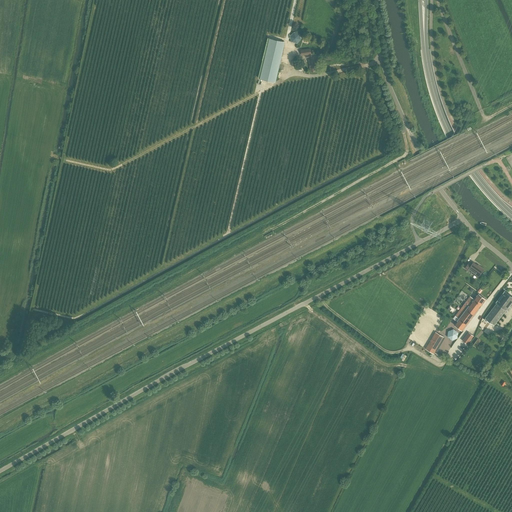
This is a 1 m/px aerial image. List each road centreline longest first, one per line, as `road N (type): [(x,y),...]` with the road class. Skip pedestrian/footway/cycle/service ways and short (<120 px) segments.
road 1 (unclassified): [(0,471),(462,219)]
road 2 (track): [(291,73),(112,169),(65,161)]
road 3 (secondary): [(511,215),(475,178),(448,130),(430,79),(422,0)]
